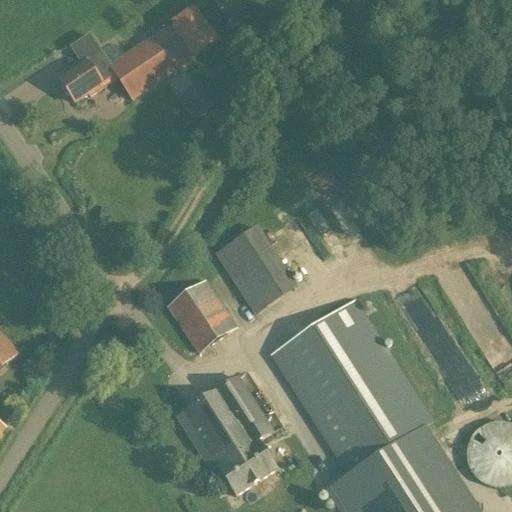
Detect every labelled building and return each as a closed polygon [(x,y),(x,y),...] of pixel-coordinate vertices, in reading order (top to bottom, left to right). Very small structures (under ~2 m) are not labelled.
[(213,0),(234,30),(252,18),(240,0),(213,0)] [(169,27),(109,68),(118,81),(117,81),(132,104),(193,62),(220,44),(195,9),(169,27)] [(118,81),(109,68),(108,69),(101,56),(60,83),(74,105),(88,96),(90,100),(117,81),(118,81)] [(224,120),(200,87),(180,101),(204,135),(224,120)] [(216,256),(256,318),(298,291),(258,229),(216,256)] [(206,282),(166,310),(198,358),(237,330),(206,282)] [(323,496),(333,511),(477,511),(425,430),(428,428),(434,424),(355,304),(323,325),(271,359),(287,383),(349,479),(323,496)] [(0,371),(17,355),(0,336),(0,371)] [(211,474),(217,469),(237,499),(278,472),(260,445),(273,435),(238,380),(181,417),(210,461),(205,465),(211,474)] [(467,456),(467,459),(467,462),(468,465),(469,469),(470,471),(471,474),(472,476),(474,478),(475,479),(478,482),(480,484),(483,486),(486,487),(489,489),(494,490),(496,490),(499,490),(502,490),(505,490),(508,489),(511,488),(511,487),(511,427),(508,426),(505,425),(503,425),(498,425),(495,425),(493,426),(488,427),(485,428),(482,430),(479,432),(477,434),(475,436),(474,437),(472,440),(471,442),(470,444),(469,446),(468,450),(467,453),(467,456)]
